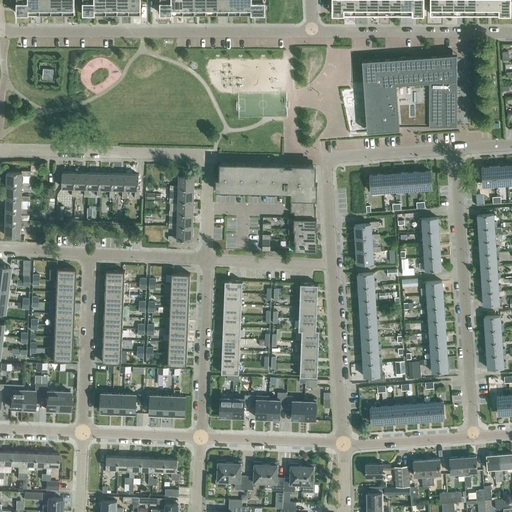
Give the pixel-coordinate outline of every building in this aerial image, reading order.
[(28,13),(28,0),(16,0),(17,13),(28,13)] [(40,13),(39,0),(28,0),(28,13),(40,13)] [(51,13),(51,0),(39,0),(40,13),(51,13)] [(63,13),(63,0),(51,0),(51,13),(63,13)] [(75,13),(74,0),(63,0),(63,13),(75,13)] [(95,13),(94,0),(82,0),(83,13),(95,13)] [(107,13),(106,0),(94,0),(95,13),(107,13)] [(119,13),(118,0),(106,0),(107,13),(119,13)] [(131,13),(130,0),(118,0),(119,13),(131,13)] [(141,13),(140,0),(130,0),(131,13),(141,13)] [(172,13),(171,0),(160,0),(160,13),(172,13)] [(183,13),(183,0),(171,0),(172,13),(183,13)] [(195,13),(194,0),(183,0),(183,13),(195,13)] [(206,13),(206,0),(194,0),(195,13),(206,13)] [(218,13),(217,0),(206,0),(206,13),(218,13)] [(229,13),(229,0),(217,0),(218,13),(229,13)] [(241,13),(240,0),(229,0),(229,13),(241,13)] [(252,13),(252,0),(240,0),(241,13),(252,13)] [(264,13),(263,0),(252,0),(252,13),(264,13)] [(344,14),(343,0),(332,0),(332,14),(344,14)] [(355,14),(355,0),(343,0),(344,14),(355,14)] [(367,14),(366,0),(355,0),(355,14),(367,14)] [(378,14),(378,0),(366,0),(367,14),(378,14)] [(390,14),(389,0),(378,0),(378,14),(390,14)] [(401,14),(401,0),(389,0),(390,14),(401,14)] [(413,14),(412,0),(401,0),(401,14),(413,14)] [(424,0),(412,0),(413,14),(424,14),(424,0)] [(442,14),(442,0),(430,0),(431,14),(442,14)] [(454,14),(453,0),(442,0),(442,14),(454,14)] [(465,14),(465,0),(453,0),(454,14),(465,14)] [(477,14),(476,0),(465,0),(465,14),(477,14)] [(488,14),(488,0),(476,0),(477,14),(488,14)] [(500,14),(499,0),(488,0),(488,14),(500,14)] [(511,0),(499,0),(500,14),(511,14),(511,0)] [(457,125),(457,53),(362,60),(367,131),(400,129),(400,125),(426,125),(457,125)] [(53,68),(44,68),(43,77),(52,78),(53,68)] [(315,207),(315,199),(317,199),(318,181),(316,181),(316,174),(313,174),(313,163),(292,163),(292,165),(264,164),(264,162),(220,161),(219,186),(285,188),(285,186),(291,186),(291,212),(294,212),(294,218),(288,217),(288,222),(294,223),(294,228),(289,228),(288,233),(295,233),(294,239),(289,239),(289,244),(295,244),(295,251),(318,252),(318,240),(317,239),(317,229),(316,229),(317,218),(316,218),(316,207),(315,207)] [(508,183),(506,165),(494,166),(495,184),(508,183)] [(495,184),(494,166),(482,167),(483,185),(495,184)] [(31,175),(31,171),(22,170),(22,172),(7,171),(7,184),(22,185),(22,183),(22,175),(31,175)] [(420,188),(419,171),(409,172),(407,172),(408,189),(420,188)] [(432,187),(431,171),(421,171),(419,171),(420,188),(432,187)] [(75,187),(75,172),(63,172),(62,187),(72,187),(72,196),(77,196),(77,187),(75,187)] [(88,188),(88,172),(75,172),(75,187),(77,187),(85,188),(85,196),(89,196),(90,188),(88,188)] [(100,188),(101,173),(88,172),(88,188),(90,188),(98,188),(97,196),(102,196),(102,188),(100,188)] [(408,189),(407,172),(396,173),(394,173),(396,190),(408,189)] [(113,189),(113,173),(101,173),(100,188),(102,188),(110,189),(110,197),(115,197),(115,189),(113,189)] [(126,189),(126,174),(113,173),(113,189),(115,189),(123,189),(122,197),(127,197),(127,189),(126,189)] [(396,190),(394,173),(383,174),(382,174),(383,190),(396,190)] [(139,174),(126,174),(126,189),(127,189),(135,189),(135,198),(140,198),(140,189),(138,189),(139,174)] [(383,190),(382,174),(370,175),(371,191),(383,190)] [(194,188),(194,176),(179,175),(178,185),(170,185),(170,190),(178,190),(178,188),(194,188)] [(30,183),(22,183),(22,185),(7,184),(6,197),(22,197),(22,196),(22,188),(30,188),(30,183)] [(178,190),(170,190),(170,202),(178,202),(178,201),(194,201),(194,188),(178,188),(178,190)] [(477,204),(485,204),(484,192),(476,193),(477,204)] [(30,196),(22,196),(22,197),(6,197),(6,210),(21,210),(21,208),(22,200),(30,200),(30,196)] [(193,214),(194,201),(178,201),(178,202),(178,210),(169,210),(169,215),(178,215),(178,213),(193,214)] [(30,208),(21,208),(21,210),(6,210),(6,222),(21,223),(21,221),(21,213),(30,213),(30,208)] [(74,215),(71,210),(66,212),(68,218),(74,215)] [(193,226),(193,214),(178,213),(178,215),(177,223),(169,223),(169,227),(177,228),(177,226),(193,226)] [(478,214),(479,227),(497,226),(496,221),(494,221),(493,213),(478,214)] [(420,231),(438,230),(438,217),(419,218),(420,224),(423,224),(423,231),(420,231)] [(29,221),(21,221),(21,223),(6,222),(5,235),(21,236),(21,225),(29,226),(29,221)] [(355,224),(356,237),(371,236),(371,234),(371,226),(379,226),(379,221),(370,222),(370,223),(355,224)] [(192,239),(193,226),(177,226),(177,228),(177,236),(169,235),(169,240),(177,240),(177,239),(192,239)] [(497,226),(479,227),(480,240),(498,239),(497,233),(494,234),(494,227),(497,226)] [(439,243),(438,230),(420,231),(421,237),(424,236),(424,243),(421,244),(439,243)] [(379,234),(371,234),(371,236),(356,237),(357,250),(372,249),(372,247),(371,239),(380,238),(379,234)] [(498,239),(480,240),(480,253),(498,252),(498,246),(495,246),(495,239),(498,239)] [(440,256),(439,243),(421,244),(422,249),(424,249),(425,256),(422,256),(422,257),(440,256)] [(372,251),(380,251),(380,246),(372,247),(372,249),(357,250),(357,262),(373,261),(372,251)] [(498,252),(480,253),(481,266),(499,264),(499,259),(496,259),(496,252),(498,252)] [(441,268),(440,256),(422,257),(422,262),(425,262),(426,269),(441,268)] [(408,268),(408,258),(401,258),(402,275),(414,274),(414,267),(408,268)] [(499,265),(499,264),(481,266),(482,278),(500,277),(500,272),(497,272),(497,265),(499,265)] [(0,276),(9,278),(10,266),(0,265),(0,276)] [(74,280),(75,268),(56,268),(56,279),(74,280)] [(106,270),(106,281),(125,282),(125,270),(106,270)] [(172,272),(171,284),(190,285),(190,273),(172,272)] [(358,273),(359,286),(374,285),(374,286),(377,285),(377,280),(374,280),(373,272),(358,273)] [(0,288),(7,290),(9,278),(0,276),(0,288)] [(500,277),(482,278),(483,291),(501,290),(501,284),(498,285),(497,278),(500,277)] [(74,291),(74,280),(56,279),(55,291),(74,291)] [(225,280),(225,291),(242,292),(243,280),(225,280)] [(427,287),(427,294),(443,293),(442,280),(424,282),(424,287),(427,287)] [(124,293),(125,282),(106,281),(105,293),(124,293)] [(318,295),(318,283),(301,283),(300,294),(318,295)] [(189,296),(190,285),(171,284),(171,295),(189,296)] [(378,298),(377,292),(375,293),(374,286),(374,285),(359,286),(360,299),(375,298),(378,298)] [(501,290),(483,291),(484,304),(502,303),(502,297),(499,297),(498,290),(501,290)] [(74,303),(74,291),(55,291),(55,302),(74,303)] [(242,304),(242,292),(225,291),(224,303),(242,304)] [(124,305),(124,293),(105,293),(105,304),(123,305),(124,305)] [(443,293),(427,294),(425,294),(425,300),(428,300),(428,307),(425,307),(443,306),(443,293)] [(317,306),(318,295),(300,294),(300,306),(317,306)] [(189,307),(189,296),(171,295),(170,307),(189,307)] [(375,305),(375,298),(360,299),(360,312),(376,311),(379,311),(378,305),(375,305)] [(73,314),(74,303),(55,302),(54,314),(73,314)] [(241,315),(242,304),(224,303),(224,314),(241,315)] [(123,316),(123,305),(105,304),(104,316),(105,316),(123,316)] [(317,318),(317,306),(300,306),(299,317),(317,318)] [(444,319),(443,306),(425,307),(426,313),(429,313),(429,320),(426,320),(444,319)] [(189,319),(189,307),(170,307),(170,318),(189,319)] [(376,318),(376,311),(360,312),(361,324),(376,323),(376,324),(379,324),(379,318),(376,318)] [(73,326),(73,314),(54,314),(54,325),(73,326)] [(241,327),(241,315),(224,314),(224,326),(241,327)] [(485,316),(485,329),(504,328),(503,322),(500,323),(500,315),(485,316)] [(123,328),(123,316),(105,316),(104,327),(123,328)] [(316,329),(317,318),(299,317),(299,329),(302,329),(316,330),(316,329)] [(188,330),(189,319),(170,318),(169,330),(188,330)] [(445,332),(444,319),(426,320),(427,325),(429,325),(430,332),(427,333),(445,332)] [(377,331),(376,324),(376,323),(361,324),(362,337),(380,336),(380,331),(377,331)] [(72,337),(73,326),(54,325),(53,336),(72,337)] [(240,338),(241,327),(224,326),(223,337),(240,338)] [(122,339),(123,328),(104,327),(104,338),(122,339)] [(504,328),(485,329),(486,342),(504,341),(504,335),(501,335),(501,328),(504,328)] [(319,329),(316,329),(316,330),(302,329),(302,340),(319,341),(319,329)] [(188,342),(188,330),(169,330),(169,341),(188,342)] [(446,344),(445,332),(427,333),(427,338),(430,338),(431,345),(428,345),(428,346),(446,344)] [(72,348),(72,337),(53,336),(53,348),(72,348)] [(380,336),(362,337),(363,350),(381,349),(381,343),(378,344),(377,337),(380,336)] [(240,350),(240,338),(223,337),(223,349),(240,350)] [(122,350),(122,339),(104,338),(103,350),(122,350)] [(319,353),(319,341),(302,340),(301,352),(319,353)] [(187,353),(188,342),(169,341),(168,352),(187,353)] [(504,341),(486,342),(487,355),(505,353),(505,348),(502,348),(502,341),(504,341)] [(447,357),(446,344),(428,346),(428,351),(431,351),(432,358),(429,358),(429,359),(447,357)] [(71,360),(72,348),(53,348),(52,360),(71,360)] [(240,361),(240,350),(223,349),(222,361),(240,361)] [(381,349),(363,350),(364,363),(382,362),(381,356),(378,356),(378,349),(381,349)] [(121,363),(122,350),(103,350),(103,362),(121,363)] [(187,365),(187,353),(168,352),(168,364),(187,365)] [(318,364),(319,353),(301,352),(301,364),(318,364)] [(506,366),(506,361),(503,361),(502,354),(505,354),(505,353),(487,355),(488,368),(506,366)] [(448,370),(447,357),(429,359),(429,364),(432,363),(432,371),(448,370)] [(239,373),(240,361),(222,361),(222,372),(239,373)] [(404,361),(396,362),(396,373),(405,373),(404,361)] [(409,362),(410,377),(421,377),(420,361),(409,362)] [(385,374),(383,374),(382,362),(364,363),(363,363),(364,376),(368,376),(368,382),(385,381),(385,374)] [(318,376),(318,364),(301,364),(300,375),(318,376)] [(23,384),(5,383),(5,396),(11,396),(10,407),(22,408),(23,389),(23,384)] [(23,389),(22,408),(34,408),(35,396),(40,396),(41,390),(41,384),(35,383),(35,390),(23,389)] [(46,409),(57,409),(58,390),(46,390),(47,384),(41,384),(41,390),(40,396),(46,397),(46,409)] [(69,410),(70,391),(58,390),(57,409),(69,410)] [(278,399),(269,398),(268,417),(280,418),(280,408),(286,408),(287,392),(278,391),(278,399)] [(112,412),(113,393),(101,393),(100,411),(112,412)] [(124,412),(125,393),(113,393),(112,412),(124,412)] [(136,412),(136,394),(125,393),(124,412),(136,412)] [(233,397),(233,393),(221,393),(220,416),(232,416),(233,397)] [(161,413),(162,395),(150,394),(150,413),(161,413)] [(269,398),(269,395),(251,394),(251,406),(257,407),(256,417),(268,417),(269,398)] [(173,414),(174,396),(162,395),(161,413),(161,414),(173,414)] [(185,414),(186,396),(174,395),(173,414),(185,414)] [(511,413),(509,395),(497,396),(499,413),(511,413)] [(245,397),(233,397),(232,416),(244,417),(245,397)] [(304,397),(304,400),(305,400),(304,419),(316,419),(317,398),(304,397)] [(305,400),(304,400),(293,399),(292,418),(304,419),(305,400)] [(443,401),(431,402),(432,418),(445,417),(443,401)] [(432,418),(431,402),(419,403),(420,419),(432,418)] [(420,419),(419,403),(407,404),(408,420),(420,419)] [(408,420),(407,404),(395,405),(396,421),(408,420)] [(396,421),(395,405),(383,406),(384,422),(396,421)] [(384,422),(383,406),(371,407),(372,423),(384,422)] [(11,464),(11,451),(0,450),(0,465),(4,466),(4,464),(11,464)] [(22,479),(23,452),(11,451),(11,464),(18,464),(18,466),(18,479),(22,479)] [(34,465),(35,452),(23,452),(22,479),(26,479),(27,467),(27,465),(34,465)] [(46,468),(47,453),(35,452),(34,465),(41,465),(41,467),(46,468)] [(511,466),(511,452),(499,453),(502,480),(504,480),(507,479),(508,479),(507,467),(511,466)] [(59,453),(47,453),(46,468),(51,468),(51,466),(58,466),(59,453)] [(502,480),(499,453),(487,454),(488,469),(495,468),(496,480),(502,480)] [(118,468),(119,456),(107,455),(106,468),(106,470),(111,470),(111,468),(118,468)] [(476,455),(463,456),(464,474),(465,485),(471,484),(470,471),(477,471),(476,455)] [(130,471),(130,456),(119,456),(118,468),(125,469),(125,471),(130,471)] [(134,477),(135,471),(135,469),(142,469),(142,457),(130,456),(130,471),(130,477),(129,483),(129,488),(133,488),(134,477)] [(464,474),(463,456),(450,457),(451,473),(458,472),(458,474),(464,474)] [(153,478),(153,472),(154,457),(142,457),(142,469),(149,470),(148,472),(149,472),(148,484),(153,484),(153,478)] [(165,470),(166,458),(154,457),(153,472),(158,472),(158,470),(165,470)] [(177,471),(178,458),(166,458),(165,470),(172,471),(172,479),(179,479),(180,473),(177,473),(177,471)] [(440,458),(426,459),(428,485),(434,484),(434,474),(441,473),(440,458)] [(229,480),(230,462),(226,462),(226,459),(217,459),(217,464),(218,464),(217,480),(216,480),(215,486),(229,487),(229,480)] [(428,485),(426,459),(413,460),(414,475),(422,475),(423,489),(429,488),(428,485)] [(242,465),(243,460),(234,460),(234,462),(230,462),(229,480),(236,480),(235,488),(247,489),(247,475),(241,475),(241,465),(242,465)] [(265,482),(266,463),(262,463),(262,461),(253,461),(253,465),(254,465),(254,476),(247,475),(247,489),(253,489),(254,481),(265,482)] [(279,466),(279,462),(270,461),(270,463),(266,463),(265,482),(272,482),(272,490),(283,490),(284,477),(277,477),(278,466),(279,466)] [(302,483),(303,465),(298,465),(298,462),(290,462),(290,467),(291,467),(290,477),(284,477),(283,490),(295,491),(295,483),(302,483)] [(314,468),(315,468),(315,463),(307,463),(307,465),(303,465),(302,483),(302,491),(313,492),(314,468)] [(383,463),(366,463),(366,476),(383,476),(383,469),(391,469),(391,464),(383,464),(383,463)] [(58,481),(46,481),(45,490),(58,491),(58,481)] [(411,493),(410,486),(404,486),(384,487),(385,494),(411,493)] [(485,499),(484,489),(476,490),(477,500),(478,500),(485,499)] [(462,501),(461,491),(447,492),(448,502),(454,502),(462,501)] [(276,492),(275,507),(281,507),(283,507),(283,501),(284,492),(276,492)] [(367,494),(366,494),(366,506),(389,506),(389,505),(388,500),(382,500),(382,492),(367,492),(367,494)] [(448,502),(447,492),(440,492),(440,502),(442,503),(448,502)] [(419,504),(419,494),(411,494),(412,505),(418,504),(419,504)] [(138,503),(139,497),(123,496),(123,503),(133,503),(133,507),(138,507),(138,503)] [(62,511),(62,498),(48,497),(47,505),(42,505),(42,510),(62,511)] [(504,508),(503,498),(495,499),(496,509),(504,508)] [(117,500),(102,500),(101,511),(122,511),(123,507),(117,507),(117,500)] [(178,511),(178,504),(165,503),(165,510),(159,510),(159,509),(152,509),(151,511),(178,511)]
